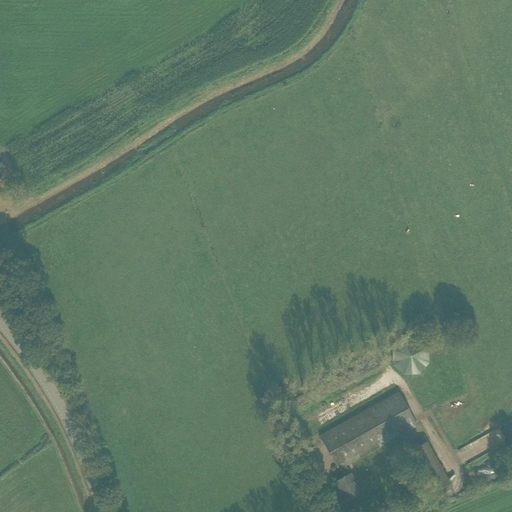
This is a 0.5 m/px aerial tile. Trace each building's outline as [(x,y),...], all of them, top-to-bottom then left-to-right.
[(392,350),(392,365),(404,374),(419,374),(429,362),(428,348),(417,338),(402,339),(392,350)] [(336,483),(346,501),(360,493),(345,466),(417,426),(398,392),(319,436),(338,470),(339,470),(344,478),(336,483)] [(298,422),(302,432),(325,423),(321,413),(298,422)] [(405,453),(428,495),(450,484),(427,441),(405,453)] [(360,504),(364,511),(379,503),(374,496),(360,504)]
